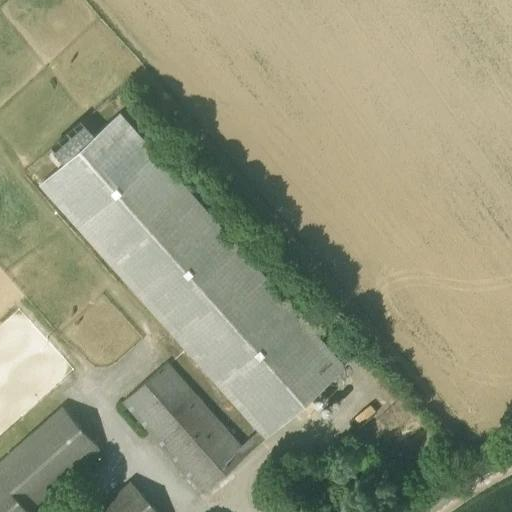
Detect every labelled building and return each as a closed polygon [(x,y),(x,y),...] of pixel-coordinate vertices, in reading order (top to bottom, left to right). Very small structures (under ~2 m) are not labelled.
[(40,185),(266,438),(345,367),(119,115),(40,185)] [(241,446),(167,363),(123,402),(204,493),(248,454),(241,446)] [(0,478),(29,511),(99,448),(62,408),(0,462),(0,478)] [(0,511),(29,511),(0,478),(0,511)] [(156,511),(130,482),(99,509),(101,511),(156,511)]
